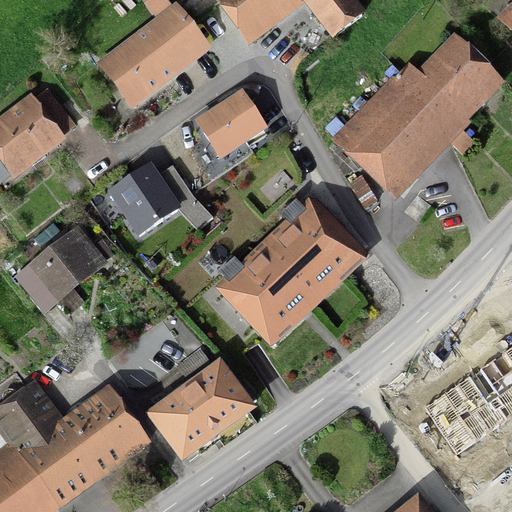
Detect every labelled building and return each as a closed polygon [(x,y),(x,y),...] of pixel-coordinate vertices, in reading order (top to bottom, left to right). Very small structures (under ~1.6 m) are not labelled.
[(224,0),(223,1),(222,0),(220,0),(246,36),(295,0),(303,0),(333,38),(362,16),(349,0),(224,0)] [(104,66),(133,104),(204,50),(176,12),(104,66)] [(492,82),(458,49),(418,90),(402,74),(330,148),(355,173),(366,162),(391,186),(492,82)] [(241,96),(198,124),(220,159),(264,131),(241,96)] [(32,103),(0,127),(0,152),(15,173),(59,139),(32,103)] [(453,146),(463,156),(474,144),(464,134),(453,146)] [(149,169),(112,195),(140,236),(177,211),(149,169)] [(361,177),(349,185),(365,210),(377,202),(361,177)] [(320,206),(227,294),(268,338),(362,251),(320,206)] [(81,258),(92,248),(79,232),(35,268),(59,298),(92,272),(81,258)] [(511,344),(457,382),(483,420),(511,399),(511,344)] [(200,351),(178,367),(187,380),(209,363),(200,351)] [(220,441),(224,447),(256,424),(245,410),(256,401),(226,368),(218,374),(214,369),(208,374),(211,379),(157,418),(189,463),(220,441)] [(0,452),(10,445),(54,505),(141,441),(111,399),(66,432),(33,387),(0,411),(0,452)] [(0,511),(43,511),(53,506),(54,505),(10,445),(0,452),(0,511)]
